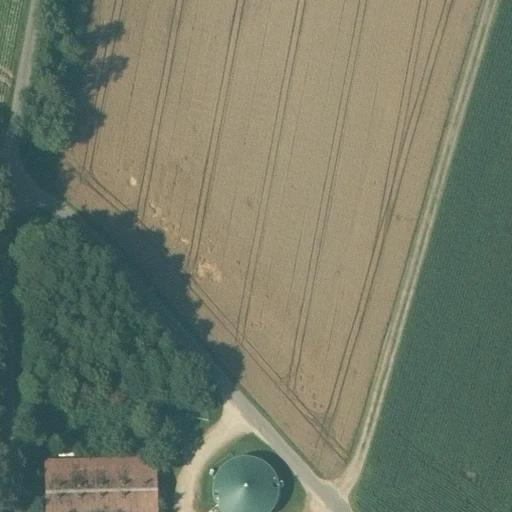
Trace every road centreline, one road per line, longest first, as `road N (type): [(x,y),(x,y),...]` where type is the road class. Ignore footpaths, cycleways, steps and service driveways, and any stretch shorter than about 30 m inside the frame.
road 1 (track): [(333,506),(358,459),(492,0)]
road 2 (unclassified): [(8,181),(79,230),(340,511)]
road 3 (unclassified): [(8,181),(11,511)]
road 4 (unclassified): [(38,0),(8,181)]
